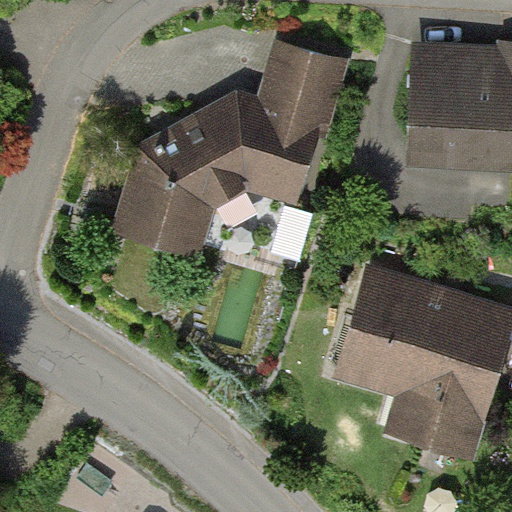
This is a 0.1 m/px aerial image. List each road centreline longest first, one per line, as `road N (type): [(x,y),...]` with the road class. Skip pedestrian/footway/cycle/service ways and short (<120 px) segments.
road 1 (residential): [(0,322),(106,377),(238,477),(267,511)]
road 2 (residential): [(0,276),(88,48),(151,0)]
